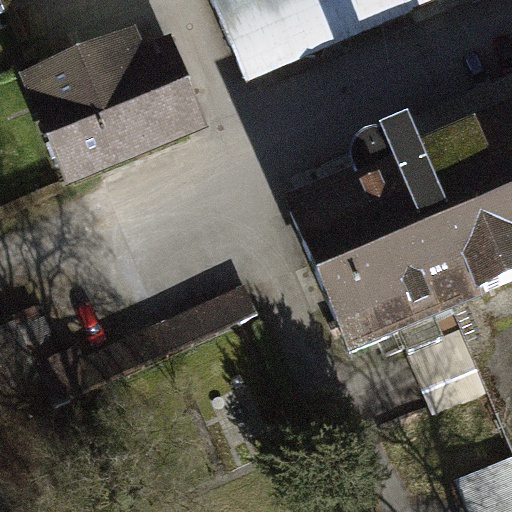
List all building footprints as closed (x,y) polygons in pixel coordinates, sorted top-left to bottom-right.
[(211,0),(248,86),(451,0),(211,0)] [(137,32),(21,81),(68,194),(210,134),(171,42),(145,53),(137,32)] [(357,182),(287,212),(352,366),(457,322),(511,298),(511,83),(410,127),(414,135),(392,145),(386,142),(378,141),(370,143),(363,147),(357,153),(354,161),(354,169),(355,177),(357,182)] [(47,313),(0,332),(0,413),(1,417),(50,396),(55,407),(260,321),(247,289),(83,358),(80,350),(66,356),(47,313)] [(511,511),(511,298),(457,322),(464,337),(408,361),(433,418),(488,395),(511,450),(511,460),(456,485),(467,511),(511,511)]
